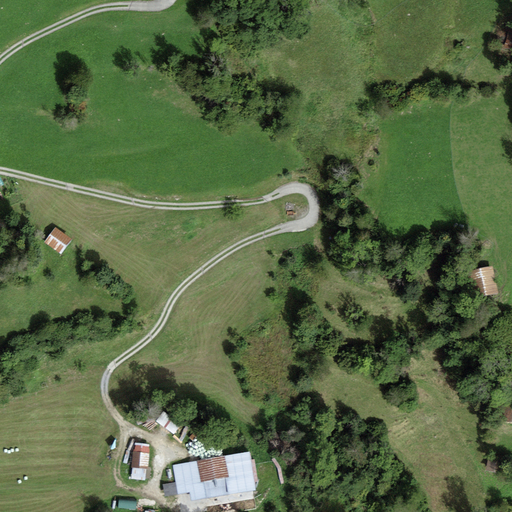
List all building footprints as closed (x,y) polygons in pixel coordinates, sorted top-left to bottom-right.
[(72,241),(56,228),(44,244),(61,256),(72,241)] [(499,270),(480,275),(486,300),(505,295),(499,270)] [(160,425),(167,430),(174,420),(166,415),(160,425)] [(176,437),(183,429),(175,422),(168,430),(176,437)] [(156,453),(140,450),(136,468),(153,471),(156,453)] [(258,453),(179,465),(183,496),(197,494),(199,503),(264,493),(258,453)] [(509,459),(493,456),(490,471),(506,474),(509,459)]
